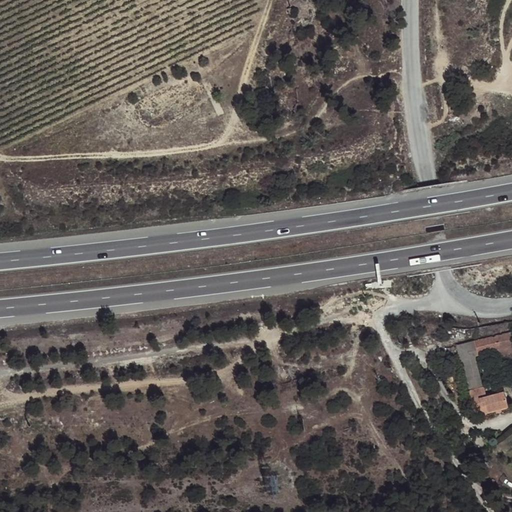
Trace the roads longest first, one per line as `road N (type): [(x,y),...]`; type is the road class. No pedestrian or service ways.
road 1 (motorway): [(511,190),(0,259)]
road 2 (motorway): [(0,306),(511,238)]
road 3 (unclassified): [(0,372),(160,353),(449,293)]
road 4 (track): [(270,0),(219,142),(0,158)]
road 5 (track): [(0,406),(231,369),(281,328)]
road 6 (unclassified): [(409,0),(415,108),(449,293)]
